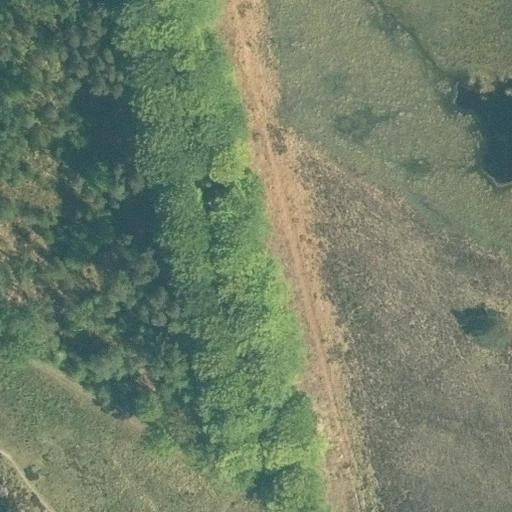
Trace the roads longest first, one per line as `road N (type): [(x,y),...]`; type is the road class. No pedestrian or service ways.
road 1 (track): [(265,453),(153,0)]
road 2 (track): [(0,342),(217,474),(247,477),(265,453)]
